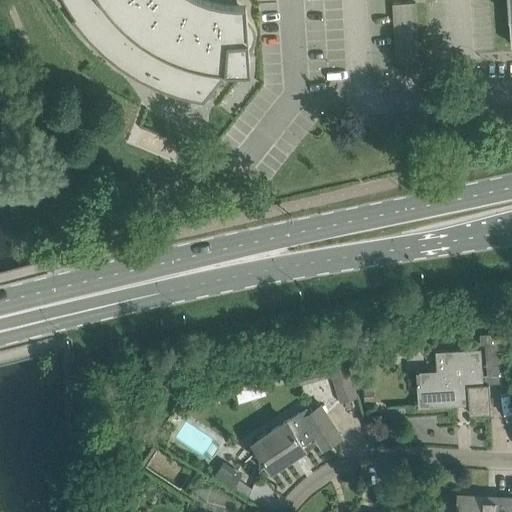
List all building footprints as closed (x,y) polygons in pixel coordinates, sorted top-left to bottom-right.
[(230,0),(64,0),(68,6),(74,15),(76,19),(78,17),(91,33),(106,48),(123,62),(141,73),(161,83),(182,90),(201,95),(223,67),(250,67),(249,53),(245,47),(247,46),(251,40),(252,34),(250,27),(240,16),(233,6),(230,0)] [(486,364),(505,363),(497,332),(480,333),(481,344),(485,344),(486,364)] [(489,382),(483,383),(481,348),(435,350),(435,369),(416,370),(417,374),(417,384),(418,404),(469,401),(470,413),(491,412),(489,382)] [(346,363),(331,368),(340,399),(355,394),(346,363)] [(363,387),(364,401),(374,401),(373,386),(363,387)] [(342,435),(331,418),(322,405),(303,418),(291,426),(287,419),(254,441),(263,455),(259,458),(261,461),(263,460),(270,471),(283,463),(282,461),(304,446),(302,443),(314,435),(322,446),(321,447),(322,448),(342,435)] [(223,461),(213,477),(232,490),(242,473),(223,461)] [(511,511),(511,498),(459,495),(458,511),(511,511)]
